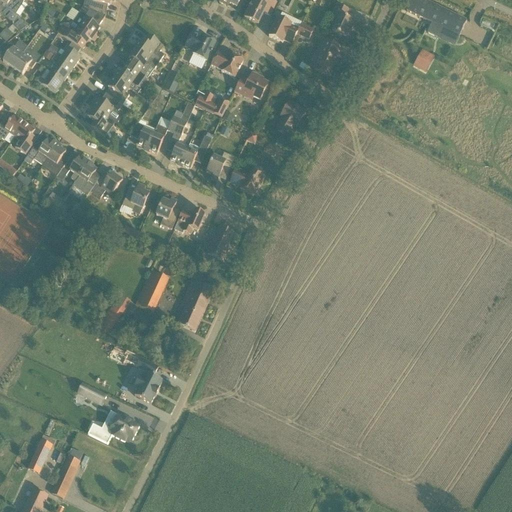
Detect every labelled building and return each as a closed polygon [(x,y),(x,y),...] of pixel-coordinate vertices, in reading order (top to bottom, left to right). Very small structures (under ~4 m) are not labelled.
[(19,1),(16,0),(0,0),(0,2),(7,6),(2,14),(16,28),(20,33),(29,26),(18,19),(19,17),(13,14),(19,5),(17,4),(19,1)] [(84,0),(83,8),(105,18),(108,6),(109,6),(110,0),(114,1),(114,0),(84,0)] [(264,0),(263,4),(255,0),(253,0),(244,19),(258,26),(264,14),(270,17),(276,4),(268,0),(264,0)] [(441,29),(459,38),(467,22),(420,0),(412,0),(406,12),(432,24),(427,33),(437,38),(441,29)] [(355,23),(347,19),(350,12),(338,6),(332,17),(339,20),(332,33),(347,40),(351,33),(353,30),(352,29),(355,23)] [(83,8),(73,23),(97,40),(100,36),(96,33),(100,28),(99,28),(105,18),(83,8)] [(51,9),(47,14),(53,18),(57,13),(51,9)] [(66,18),(73,21),(78,13),(72,9),(66,18)] [(284,42),(292,46),(297,35),(299,31),(291,27),(291,26),(278,20),(269,38),(282,45),(284,42)] [(97,40),(73,23),(69,28),(66,26),(65,28),(62,26),(57,34),(63,38),(82,51),(86,45),(87,46),(91,41),(94,43),(97,40)] [(301,26),(299,31),(297,35),(302,37),(303,35),(310,39),(313,32),(301,26)] [(7,29),(0,36),(0,37),(6,43),(13,36),(8,31),(7,29)] [(134,49),(158,65),(164,56),(160,53),(164,48),(148,36),(144,42),(141,41),(138,45),(137,44),(134,49)] [(206,63),(216,44),(202,37),(200,41),(198,40),(199,39),(192,36),(185,49),(194,53),(193,56),(206,63)] [(315,72),(329,79),(336,63),(335,62),(334,60),(335,58),(337,58),(341,49),(326,42),(322,50),(325,51),(315,72)] [(3,62),(13,69),(23,55),(22,55),(27,48),(19,43),(15,50),(10,46),(5,52),(9,54),(3,62)] [(52,47),(48,53),(53,57),(54,57),(58,51),(52,47)] [(62,58),(57,54),(54,58),(73,71),(81,58),(68,49),(62,58)] [(150,67),(155,70),(158,65),(134,49),(131,53),(132,54),(129,58),(131,60),(127,66),(143,77),(150,67)] [(444,64),(423,52),(415,67),(436,79),(444,64)] [(47,53),(43,58),(49,62),(53,57),(48,53),(47,53)] [(228,58),(218,53),(211,67),(221,72),(221,73),(235,79),(243,62),(230,55),(228,58)] [(36,65),(23,55),(13,69),(23,76),(28,68),(32,70),(36,65)] [(73,71),(54,58),(51,62),(57,65),(51,74),(64,83),(73,71)] [(129,89),(138,95),(148,81),(147,80),(143,77),(127,66),(123,72),(120,70),(117,75),(116,74),(113,78),(129,89)] [(177,76),(171,73),(163,90),(169,92),(177,76)] [(55,95),(64,83),(51,74),(45,82),(40,78),(37,82),(55,95)] [(253,98),(260,102),(268,86),(262,82),(263,81),(252,76),(248,83),(241,80),(234,93),(252,102),(253,98)] [(126,94),(129,89),(113,78),(110,83),(111,84),(108,88),(110,89),(106,95),(122,107),(129,97),(126,94)] [(195,106),(206,112),(214,116),(214,115),(222,119),(230,105),(221,100),(220,102),(212,98),(213,97),(206,93),(203,100),(199,98),(195,106)] [(92,108),(115,124),(117,125),(123,116),(118,113),(122,107),(106,95),(101,101),(100,100),(96,105),(95,104),(92,108)] [(290,103),(286,110),(281,118),(283,119),(275,131),(287,139),(295,127),(297,128),(306,114),(290,103)] [(91,128),(93,130),(105,138),(115,124),(92,108),(89,112),(90,113),(87,118),(95,123),(91,128)] [(226,113),(223,121),(230,124),(234,116),(226,113)] [(10,135),(15,139),(25,124),(14,117),(10,123),(5,119),(0,126),(0,138),(5,142),(10,135)] [(167,132),(174,135),(181,121),(173,118),(167,132)] [(187,124),(181,121),(174,135),(181,138),(187,124)] [(35,132),(25,124),(15,139),(20,142),(15,149),(26,157),(37,141),(31,137),(35,132)] [(136,146),(147,151),(154,136),(143,131),(145,128),(138,125),(130,137),(139,141),(136,146)] [(158,126),(154,136),(147,151),(157,156),(164,140),(167,134),(164,133),(165,130),(158,126)] [(223,128),(220,135),(227,138),(230,131),(223,128)] [(257,139),(258,137),(250,133),(246,142),(249,143),(257,139)] [(205,155),(211,141),(213,136),(208,134),(206,138),(205,138),(200,149),(199,152),(205,155)] [(42,168),(58,145),(54,142),(53,144),(48,141),(44,146),(38,142),(24,162),(30,166),(34,161),(43,167),(42,168)] [(263,152),(269,155),(269,153),(278,157),(281,150),(267,143),(263,152)] [(58,145),(42,168),(57,178),(60,174),(63,169),(70,160),(64,156),(66,153),(61,150),(62,148),(58,145)] [(190,145),(187,151),(180,166),(191,171),(199,152),(200,149),(190,145)] [(177,146),(173,155),(170,162),(180,166),(187,151),(177,146)] [(217,182),(219,179),(222,171),(229,174),(235,159),(224,154),(221,161),(214,158),(207,173),(213,176),(212,180),(217,182)] [(70,172),(74,175),(71,180),(75,183),(90,163),(86,160),(84,162),(79,159),(70,172)] [(87,197),(90,193),(103,175),(102,177),(96,173),(97,171),(92,168),(94,166),(90,163),(75,183),(76,183),(72,187),(87,197)] [(11,168),(7,174),(12,178),(16,174),(17,172),(11,168)] [(69,173),(63,169),(60,174),(66,178),(69,173)] [(240,190),(249,196),(252,198),(257,191),(259,188),(265,179),(253,171),(248,178),(235,172),(230,184),(241,189),(240,190)] [(103,175),(90,193),(100,200),(106,193),(112,197),(123,181),(112,174),(108,179),(103,175)] [(27,189),(31,183),(26,180),(22,185),(27,189)] [(31,183),(28,189),(33,193),(37,187),(31,183)] [(138,216),(140,215),(149,195),(143,192),(144,188),(139,186),(136,193),(129,190),(122,207),(133,212),(133,213),(138,216)] [(52,194),(47,202),(57,209),(63,201),(52,194)] [(171,231),(180,213),(173,210),(177,203),(171,200),(169,204),(163,201),(156,216),(163,220),(160,226),(171,231)] [(205,216),(195,211),(192,216),(183,212),(174,231),(182,235),(183,233),(190,236),(192,230),(198,233),(205,216)] [(223,262),(230,248),(227,247),(229,242),(230,242),(233,235),(228,232),(231,227),(222,223),(208,255),(223,262)] [(102,225),(94,225),(94,235),(103,235),(102,225)] [(131,230),(128,237),(137,241),(140,234),(131,230)] [(156,241),(154,249),(163,252),(165,244),(156,241)] [(169,248),(167,253),(171,255),(173,257),(177,250),(171,246),(169,248)] [(196,257),(192,266),(199,269),(203,260),(196,257)] [(153,315),(169,280),(151,272),(136,307),(153,315)] [(185,308),(177,326),(195,333),(213,291),(191,282),(181,306),(185,308)] [(105,339),(131,302),(121,295),(95,333),(105,339)] [(176,340),(165,331),(153,345),(164,354),(176,340)] [(163,382),(155,378),(160,369),(142,360),(137,369),(147,374),(144,379),(140,377),(134,390),(138,392),(135,397),(151,405),(155,397),(156,397),(159,391),(158,390),(163,382)] [(82,384),(77,396),(102,408),(108,397),(82,384)] [(125,444),(127,439),(133,441),(139,428),(132,425),(133,422),(119,415),(110,432),(114,434),(113,436),(112,437),(125,444)] [(93,426),(88,436),(108,446),(112,437),(113,436),(102,430),(93,426)] [(39,476),(53,447),(52,447),(55,442),(43,437),(27,470),(39,476)] [(79,463),(69,458),(52,495),(63,500),(79,463)] [(41,511),(48,497),(34,491),(24,511),(41,511)]
